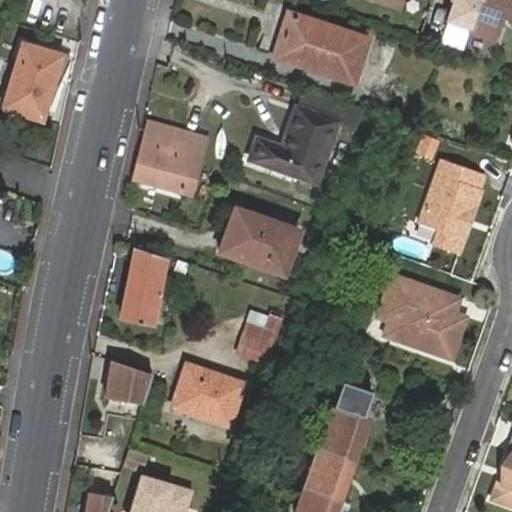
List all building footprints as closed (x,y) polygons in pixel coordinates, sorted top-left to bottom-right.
[(369,0),(398,10),(401,0),(369,0)] [(511,0),(451,0),(451,2),(454,3),(448,21),(469,28),(468,32),(495,41),(503,17),(511,21),(511,19),(511,0)] [(292,16),(278,58),(353,83),(368,42),(292,16)] [(24,47),(4,111),(42,123),(61,58),(24,47)] [(213,87),(202,121),(232,131),(243,97),(213,87)] [(298,107),(285,145),(260,137),(252,160),(319,181),(340,121),(298,107)] [(148,121),(132,180),(185,195),(201,135),(148,121)] [(472,220),(477,222),(487,192),(485,191),(490,177),(476,172),(445,160),(422,223),(442,230),(437,245),(465,255),(474,230),(469,229),(472,220)] [(222,252),(233,256),(249,213),(237,209),(222,252)] [(249,213),(233,256),(285,274),(301,231),(249,213)] [(133,294),(126,292),(121,317),(152,324),(159,290),(174,293),(176,280),(162,277),(167,258),(136,249),(128,282),(128,284),(134,286),(133,294)] [(420,345),(419,349),(453,362),(469,319),(456,315),(462,300),(393,275),(378,320),(392,325),(387,338),(412,347),(414,342),(420,345)] [(128,284),(126,292),(133,294),(134,286),(128,284)] [(250,325),(241,352),(270,362),(279,336),(250,325)] [(145,402),(154,373),(114,359),(108,396),(145,402)] [(191,364),(175,408),(230,428),(246,384),(191,364)] [(333,405),(318,447),(355,461),(370,419),(362,416),(370,393),(344,383),(336,406),(333,405)] [(136,446),(130,463),(149,469),(155,453),(136,446)] [(355,461),(318,447),(304,486),(307,488),(301,506),(319,511),(326,511),(332,497),(341,500),(355,461)] [(511,471),(511,474),(511,480),(509,480),(508,485),(503,483),(497,500),(511,506),(511,471)] [(189,511),(196,494),(146,476),(132,511),(189,511)] [(108,511),(114,496),(92,492),(88,511),(108,511)]
